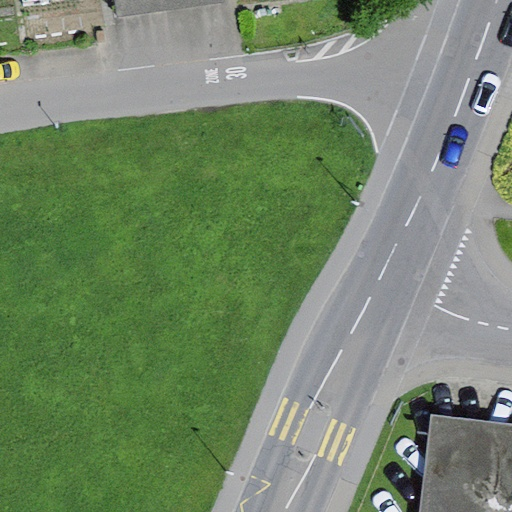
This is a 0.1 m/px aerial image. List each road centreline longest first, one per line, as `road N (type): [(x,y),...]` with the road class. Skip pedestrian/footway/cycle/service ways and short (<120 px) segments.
road 1 (residential): [(0,114),(298,76),(470,79)]
road 2 (tertiary): [(282,511),(379,288)]
road 3 (tertiary): [(379,288),(470,79)]
road 4 (residential): [(379,288),(422,311),(511,330)]
